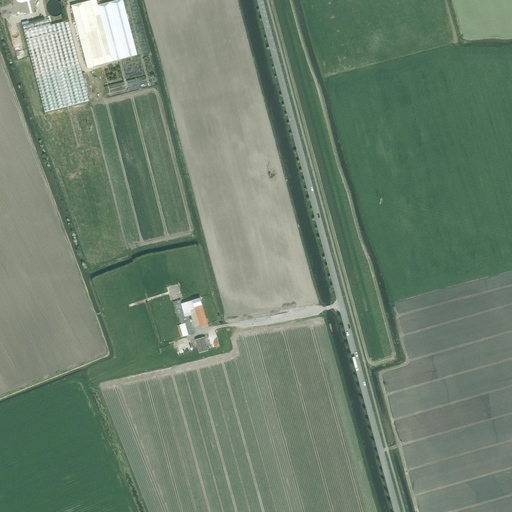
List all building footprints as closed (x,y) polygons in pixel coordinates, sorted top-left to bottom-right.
[(85,0),(86,1),(71,5),(87,68),(137,55),(122,0),(117,0),(97,5),(96,0),(85,0)] [(48,19),(22,26),(45,113),(88,101),(67,20),(50,25),(48,19)] [(177,283),(166,287),(170,298),(177,295),(176,292),(179,291),(177,283)] [(192,300),(194,304),(200,327),(208,325),(200,298),(192,300)] [(173,302),(174,304),(176,310),(175,310),(177,318),(179,318),(181,325),(177,326),(179,331),(180,336),(181,337),(193,333),(188,316),(192,315),(188,302),(182,304),(180,300),(173,302)] [(234,305),(224,308),(227,319),(237,316),(234,305)] [(208,350),(204,337),(195,340),(199,353),(208,350)]
